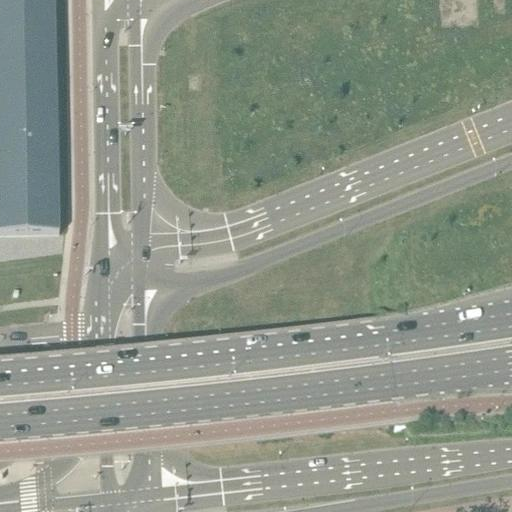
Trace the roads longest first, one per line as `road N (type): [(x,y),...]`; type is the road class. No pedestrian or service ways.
road 1 (primary): [(511,323),(0,383)]
road 2 (primary): [(0,424),(511,366)]
road 3 (tertiary): [(511,124),(229,231),(137,245)]
road 4 (tertiary): [(138,284),(223,272),(511,162)]
road 5 (tertiary): [(511,447),(149,494)]
road 6 (tertiary): [(99,0),(100,268)]
road 7 (tertiary): [(137,245),(134,13)]
road 8 (tertiary): [(149,494),(138,284)]
road 9 (tertiary): [(307,511),(511,483)]
road 10 (tertiary): [(100,268),(101,422)]
road 11 (tertiary): [(101,422),(62,471),(0,500)]
